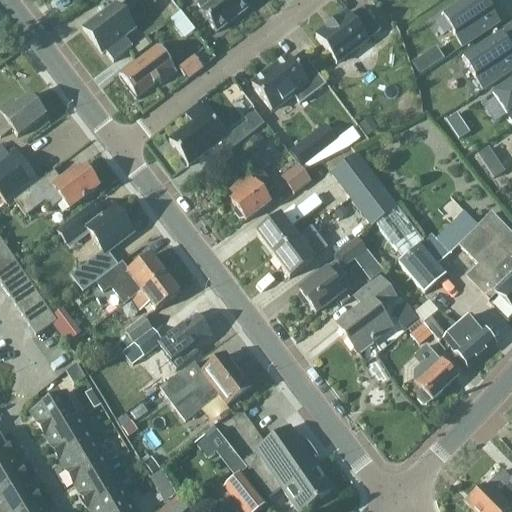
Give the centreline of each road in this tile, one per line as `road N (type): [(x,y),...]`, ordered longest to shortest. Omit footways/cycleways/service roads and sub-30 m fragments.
road 1 (unclassified): [(392,502),(120,145)]
road 2 (residential): [(120,145),(315,0)]
road 3 (unclassified): [(120,145),(7,0)]
road 4 (tertiary): [(398,496),(511,376)]
